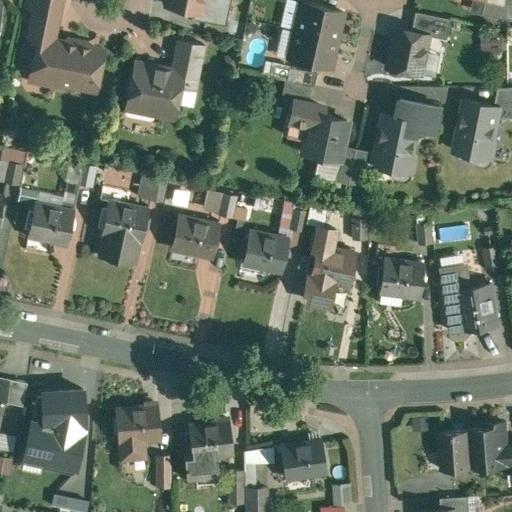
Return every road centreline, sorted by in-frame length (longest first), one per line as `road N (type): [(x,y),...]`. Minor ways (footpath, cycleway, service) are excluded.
road 1 (residential): [(0,325),(365,397)]
road 2 (residential): [(365,397),(511,374)]
